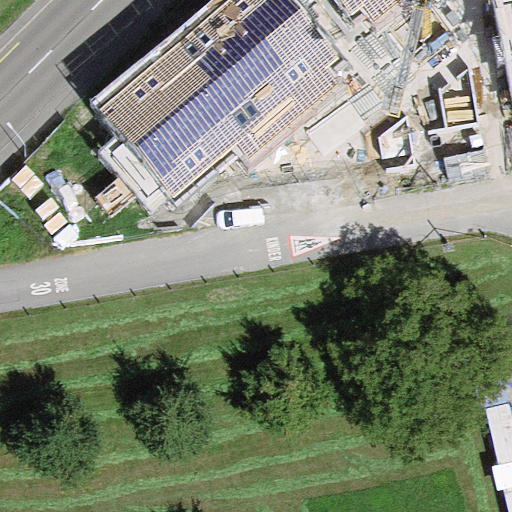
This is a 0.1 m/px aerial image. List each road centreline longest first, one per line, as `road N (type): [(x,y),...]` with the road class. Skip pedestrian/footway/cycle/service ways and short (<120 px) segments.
road 1 (residential): [(0,283),(75,278),(511,200)]
road 2 (secondary): [(0,104),(108,0)]
